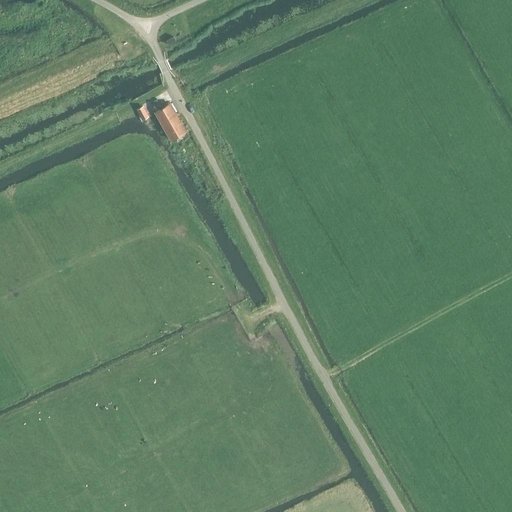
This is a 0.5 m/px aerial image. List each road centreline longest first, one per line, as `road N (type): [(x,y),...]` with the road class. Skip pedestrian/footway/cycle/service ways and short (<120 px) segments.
road 1 (unclassified): [(400,511),(143,28)]
road 2 (track): [(511,275),(323,377)]
